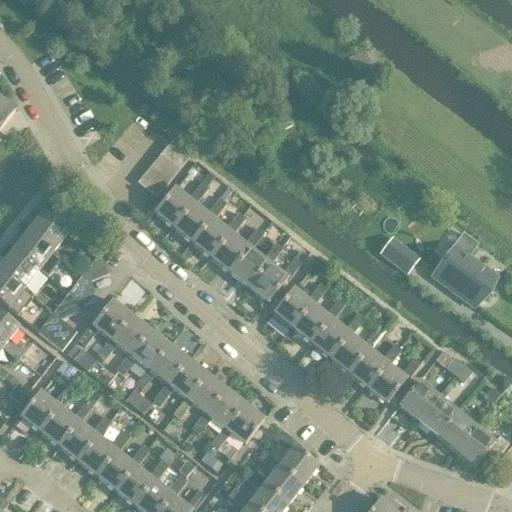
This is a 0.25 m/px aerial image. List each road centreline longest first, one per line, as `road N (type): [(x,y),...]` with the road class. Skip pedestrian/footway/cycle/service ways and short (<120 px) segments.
road 1 (residential): [(378,460),(94,208)]
road 2 (residential): [(94,208),(0,41)]
road 3 (residential): [(505,509),(378,460)]
